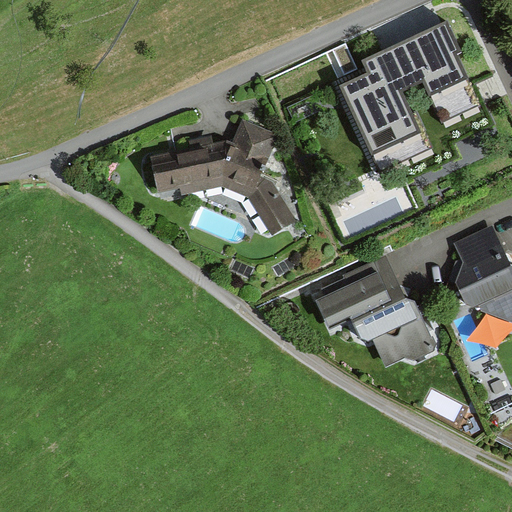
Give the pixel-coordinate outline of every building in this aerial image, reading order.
[(457,22),(385,51),(411,115),(483,85),(457,22)] [(352,68),(316,83),(329,116),(365,101),(352,68)] [(297,222),(274,183),(261,177),(278,136),(246,123),(236,147),(227,143),(153,159),(160,192),(181,187),(183,194),(224,185),(251,197),(273,236),(297,222)] [(511,265),(510,264),(493,227),(455,244),(465,265),(456,281),(467,306),(511,322),(511,265)] [(404,298),(387,260),(349,278),(359,299),(350,315),(361,340),(413,359),(436,348),(415,305),(404,298)] [(511,426),(497,439),(511,447),(511,426)]
